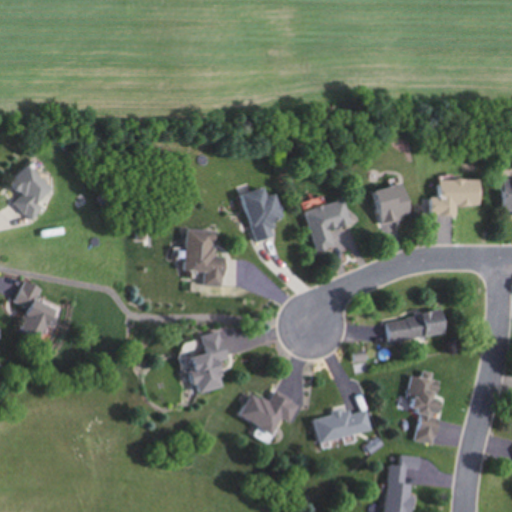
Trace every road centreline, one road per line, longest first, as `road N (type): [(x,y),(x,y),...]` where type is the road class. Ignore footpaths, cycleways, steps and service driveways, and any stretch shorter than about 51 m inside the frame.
road 1 (residential): [(500,258),(491,363),(463,511)]
road 2 (residential): [(511,258),(402,263),(342,289),(308,326)]
